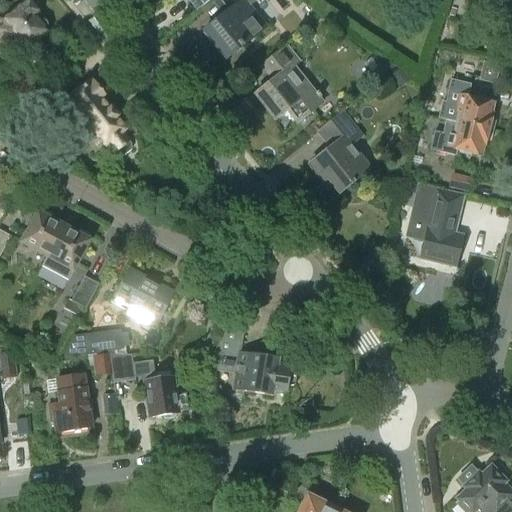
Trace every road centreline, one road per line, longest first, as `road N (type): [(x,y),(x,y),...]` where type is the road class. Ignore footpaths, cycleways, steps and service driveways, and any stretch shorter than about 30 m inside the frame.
road 1 (residential): [(307,266),(272,287),(258,285),(0,148)]
road 2 (residential): [(307,266),(91,0)]
road 3 (residential): [(0,488),(210,459)]
road 4 (residential): [(210,459),(403,429)]
road 5 (residential): [(395,393),(369,342),(307,266)]
